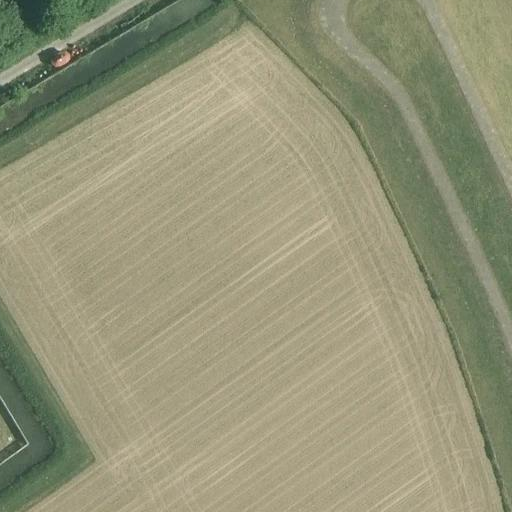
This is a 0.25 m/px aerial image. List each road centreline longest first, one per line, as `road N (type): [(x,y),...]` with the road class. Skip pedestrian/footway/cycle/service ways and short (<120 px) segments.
road 1 (track): [(511,345),(405,92),(351,49),(337,29),(337,0)]
road 2 (track): [(511,187),(425,0)]
